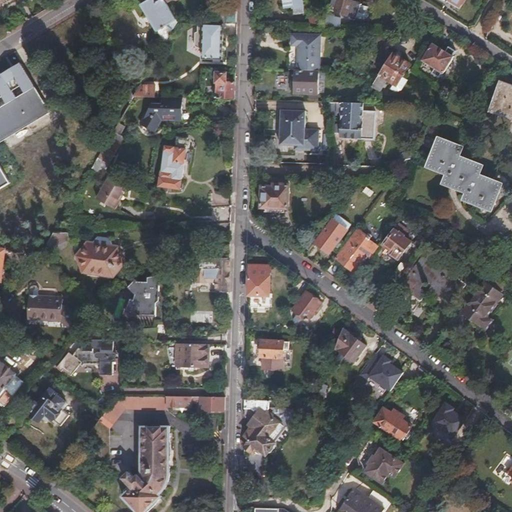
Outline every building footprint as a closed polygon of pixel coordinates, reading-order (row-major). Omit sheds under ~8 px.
[(140,0),(156,27),(164,23),(168,24),(172,32),(178,22),(166,3),(164,0),(140,0)] [(300,0),(283,0),(284,7),(293,6),(294,14),(302,13),(300,0)] [(337,8),(336,13),(342,15),(355,19),(360,4),(347,0),(332,0),(330,5),(337,8)] [(442,0),(460,12),(466,0),(442,0)] [(237,24),(238,9),(228,9),(228,13),(222,13),(221,24),(224,24),(237,24)] [(223,60),(224,24),(221,24),(198,23),(198,32),(195,33),(195,46),(203,50),(203,59),(223,60)] [(319,71),(322,71),(323,35),(296,34),(295,45),(301,45),(300,70),(319,71)] [(432,46),(422,63),(436,72),(433,77),(438,80),(441,75),(443,76),(453,60),(451,59),(454,54),(447,49),(443,53),(432,46)] [(370,67),(381,74),(388,62),(387,61),(389,59),(378,52),(370,64),(371,65),(370,67)] [(381,74),(373,85),(370,90),(376,94),(383,82),(394,89),(407,69),(399,64),(391,58),(388,62),(381,74)] [(0,141),(52,110),(22,62),(0,75),(0,141)] [(319,71),(300,70),(297,70),(296,91),(318,92),(319,71)] [(218,99),(235,99),(236,82),(231,82),(227,82),(227,80),(227,72),(217,72),(217,82),(218,82),(218,99)] [(295,75),(276,76),(276,91),(295,91),(295,75)] [(142,84),(135,95),(153,96),(154,85),(142,84)] [(511,88),(500,84),(489,113),(511,122),(511,88)] [(186,97),(165,96),(164,104),(155,104),(142,124),(156,132),(164,119),(185,120),(186,97)] [(361,105),(331,105),(331,119),(337,119),(338,110),(343,111),(342,124),(360,125),(360,114),(361,105)] [(306,114),(281,113),(280,147),(294,148),(304,148),(304,153),(318,153),(319,132),(305,132),(306,114)] [(374,114),(360,114),(360,125),(359,141),(373,142),(374,114)] [(360,125),(342,124),(341,141),(359,141),(360,125)] [(164,152),(159,188),(180,191),(187,140),(176,139),(174,153),(164,152)] [(438,140),(427,166),(439,171),(438,174),(447,178),(446,181),(459,187),(457,191),(468,195),(465,204),(488,213),(497,192),(487,187),(488,183),(474,177),(476,172),(465,167),(467,163),(453,157),(455,152),(441,147),(443,142),(438,140)] [(111,141),(103,154),(98,163),(108,169),(116,155),(113,154),(115,151),(118,145),(111,141)] [(108,169),(98,163),(94,169),(92,173),(92,174),(98,178),(101,173),(104,175),(108,169)] [(125,190),(107,180),(94,201),(111,211),(113,210),(125,190)] [(263,189),(263,210),(289,211),(290,188),(274,187),(274,189),(263,189)] [(367,188),(363,194),(371,199),(375,193),(367,188)] [(348,233),(332,221),(327,229),(315,245),(317,246),(315,248),(321,252),(322,250),(329,255),(337,245),(339,246),(348,233)] [(397,231),(384,248),(399,258),(412,242),(397,231)] [(304,247),(310,251),(319,239),(313,235),(304,247)] [(428,241),(420,236),(413,246),(421,251),(428,241)] [(100,274),(103,279),(103,280),(110,280),(120,265),(113,249),(106,248),(104,242),(92,242),(89,247),(82,247),(72,262),(79,278),(87,278),(91,273),(100,274)] [(368,259),(347,244),(335,260),(356,276),(368,259)] [(210,253),(210,262),(215,261),(230,261),(230,247),(217,247),(210,253)] [(426,256),(401,287),(415,298),(426,284),(452,304),(466,286),(426,256)] [(215,261),(210,262),(197,264),(196,270),(195,281),(209,281),(209,293),(229,294),(229,282),(230,271),(230,261),(215,261)] [(250,268),(249,298),(268,298),(270,269),(250,268)] [(123,288),(131,295),(130,300),(127,300),(125,311),(131,312),(131,313),(139,314),(140,316),(161,314),(160,299),(162,297),(153,273),(142,277),(142,281),(132,282),(130,280),(123,288)] [(491,278),(485,285),(501,296),(506,288),(491,278)] [(483,289),(460,319),(483,335),(490,326),(483,321),(498,300),(483,289)] [(307,294),(295,310),(311,321),(322,306),(307,294)] [(66,324),(64,327),(69,331),(79,319),(66,309),(63,309),(63,300),(31,299),(29,322),(45,323),(46,320),(63,321),(66,324)] [(187,322),(195,322),(195,320),(195,311),(187,310),(187,322)] [(196,322),(195,322),(187,322),(186,330),(179,329),(178,338),(194,339),(196,322)] [(345,330),(341,339),(346,343),(339,352),(355,364),(368,347),(345,330)] [(262,344),(261,360),(264,360),(263,372),(283,372),(284,345),(262,344)] [(72,356),(59,372),(64,376),(65,375),(72,380),(81,370),(85,372),(87,369),(101,370),(101,380),(114,381),(115,345),(94,345),(93,348),(82,348),(82,353),(81,353),(75,359),(72,356)] [(211,346),(180,345),(179,371),(199,372),(200,369),(210,369),(211,346)] [(381,348),(372,360),(378,365),(388,353),(381,348)] [(0,393),(3,396),(6,393),(13,398),(24,384),(18,379),(18,376),(0,362),(0,393)] [(54,391),(32,417),(41,424),(44,420),(48,424),(52,419),(64,429),(72,418),(63,411),(68,405),(62,399),(63,398),(54,391)] [(192,399),(168,398),(168,409),(192,409),(192,399)] [(200,409),(201,399),(192,399),(192,409),(200,409)] [(200,412),(225,412),(226,399),(201,399),(200,409),(200,412)] [(245,403),(245,419),(252,426),(250,429),(251,431),(245,439),(251,443),(247,449),(253,453),(258,447),(268,454),(270,452),(271,453),(273,453),(277,448),(277,446),(274,445),(285,429),(291,433),(298,422),(282,411),(283,404),(270,403),(245,403)] [(384,409),(375,423),(404,440),(413,426),(403,420),(405,416),(394,410),(392,413),(384,409)] [(465,429),(472,434),(481,422),(474,417),(465,429)] [(171,475),(171,474),(180,474),(180,432),(170,433),(170,428),(142,428),(143,479),(145,481),(137,490),(135,488),(133,490),(132,489),(129,489),(125,494),(125,496),(127,498),(125,500),(138,511),(149,511),(163,498),(161,495),(163,492),(166,490),(168,486),(170,483),(171,479),(171,475)] [(366,442),(355,459),(357,471),(380,485),(387,475),(393,478),(402,464),(366,442)] [(511,463),(510,462),(500,475),(511,483),(511,463)] [(384,511),(390,503),(373,492),(367,501),(354,492),(339,511),(384,511)]
